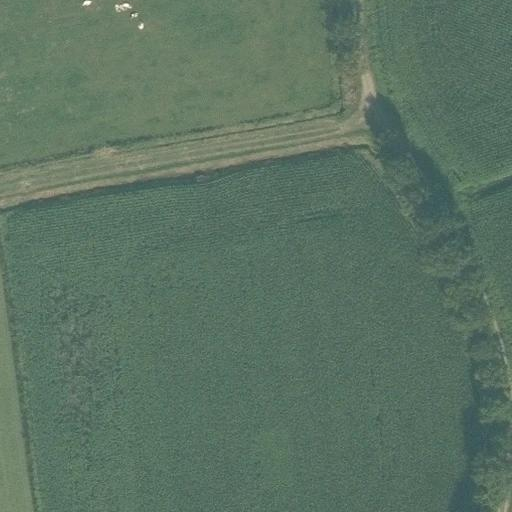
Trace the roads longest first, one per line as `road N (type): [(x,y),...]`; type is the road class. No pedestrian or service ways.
road 1 (track): [(353,0),(361,125),(492,348),(488,511)]
road 2 (track): [(361,125),(0,199)]
